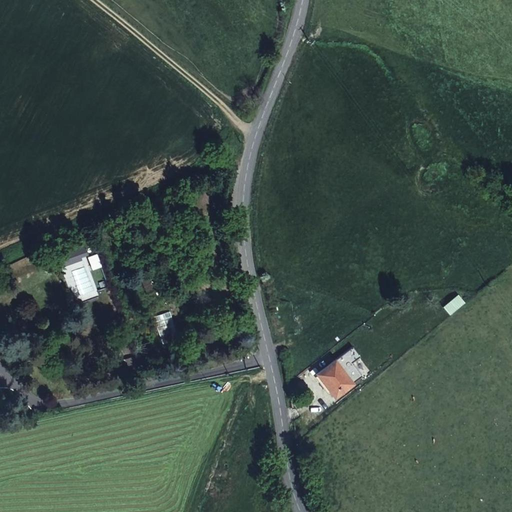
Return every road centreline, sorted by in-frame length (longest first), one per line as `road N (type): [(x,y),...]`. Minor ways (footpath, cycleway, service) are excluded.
road 1 (secondary): [(301,0),(247,172),(245,227),(300,511)]
road 2 (track): [(258,138),(94,0)]
